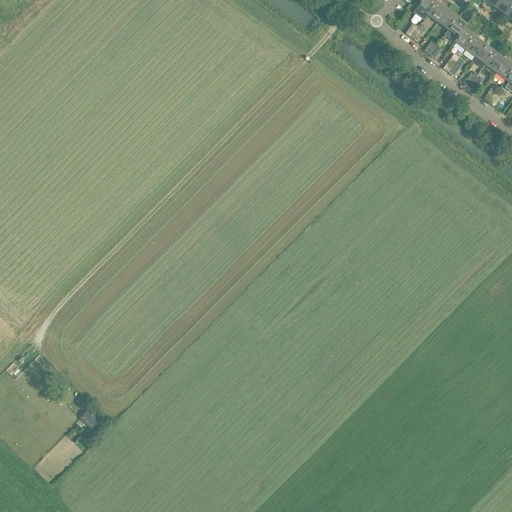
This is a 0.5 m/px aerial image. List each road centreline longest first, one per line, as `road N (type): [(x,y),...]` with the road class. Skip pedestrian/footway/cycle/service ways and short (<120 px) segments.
road 1 (track): [(34,354),(51,314),(328,34)]
road 2 (residential): [(376,21),(511,139)]
